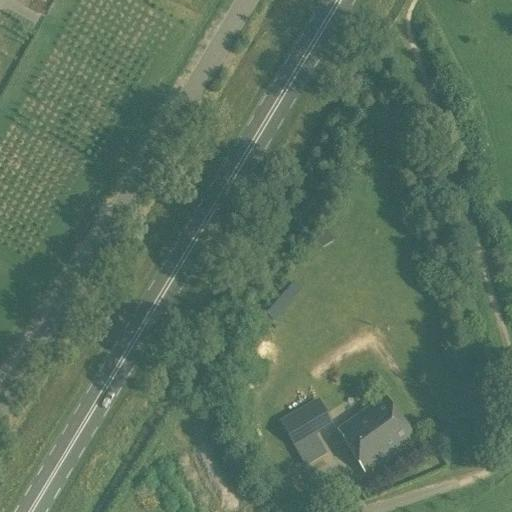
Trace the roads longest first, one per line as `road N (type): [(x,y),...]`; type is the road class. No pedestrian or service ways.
road 1 (primary): [(30,511),(338,0)]
road 2 (unclassified): [(0,406),(244,0)]
road 3 (track): [(511,373),(406,14)]
road 4 (track): [(364,511),(480,473),(511,451)]
